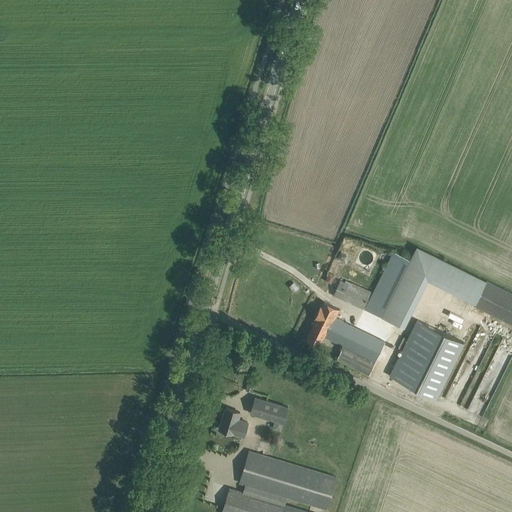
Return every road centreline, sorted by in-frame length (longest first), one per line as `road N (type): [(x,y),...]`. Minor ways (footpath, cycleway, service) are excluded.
road 1 (unclassified): [(204,309),(511,456)]
road 2 (tertiary): [(204,309),(298,0)]
road 3 (unknown): [(235,241),(391,333),(376,391)]
road 4 (tertiary): [(149,511),(204,309)]
